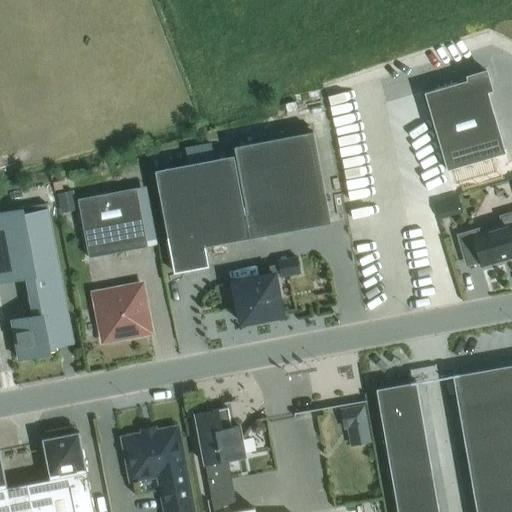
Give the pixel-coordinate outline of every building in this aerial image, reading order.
[(424,93),(446,170),(505,153),(487,91),(491,90),(485,71),(466,76),(467,80),(424,93)] [(332,223),(315,131),(235,146),(248,213),(244,214),(249,239),(332,223)] [(249,239),(233,156),(154,171),(174,273),(208,266),(204,247),(249,239)] [(88,258),(147,247),(136,188),(77,199),(88,258)] [(73,191),(57,194),(61,214),(77,210),(73,191)] [(446,199),(434,202),(438,219),(451,215),(446,199)] [(22,209),(0,213),(0,282),(26,278),(33,316),(11,321),(18,360),(49,354),(48,348),(72,343),(47,210),(23,215),(22,209)] [(457,235),(460,248),(474,244),(480,266),(511,256),(511,213),(500,217),(503,226),(482,232),(480,228),(457,235)] [(297,257),(277,261),(280,278),(300,275),(297,257)] [(241,324),(282,315),(274,274),(233,282),(241,324)] [(102,342),(150,333),(141,285),(93,294),(102,342)] [(475,511),(511,511),(511,364),(452,375),(475,511)] [(400,511),(441,511),(417,384),(377,392),(400,511)] [(370,442),(363,404),(339,409),(343,430),(346,429),(349,446),(370,442)] [(194,414),(204,464),(211,499),(231,495),(224,461),(244,457),(238,426),(231,427),(227,408),(194,414)] [(191,511),(175,430),(137,437),(135,436),(127,437),(123,444),(125,451),(127,453),(129,466),(128,468),(129,476),(136,480),(143,479),(145,477),(159,474),(166,511),(191,511)] [(49,480),(6,488),(6,489),(10,511),(93,511),(86,473),(78,432),(41,440),(49,480)] [(0,456),(0,511),(10,511),(6,489),(6,488),(0,456)]
